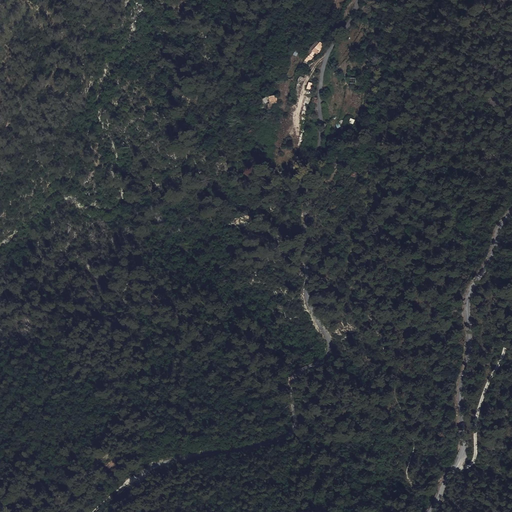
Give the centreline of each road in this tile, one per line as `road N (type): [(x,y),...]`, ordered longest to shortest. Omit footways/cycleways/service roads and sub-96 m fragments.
road 1 (unclassified): [(116,511),(156,467),(279,441),(298,427),(290,385),(330,351),(306,295),(321,80),(360,0)]
road 2 (unclassified): [(430,511),(462,453),(470,291),(511,209)]
road 3 (track): [(511,322),(478,407),(472,463),(457,465)]
road 4 (track): [(46,511),(105,460),(81,511)]
